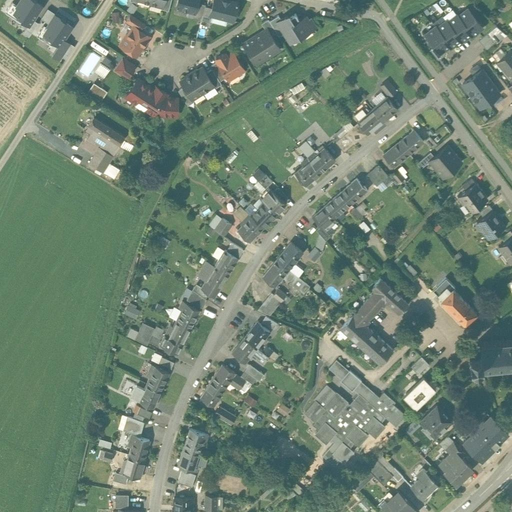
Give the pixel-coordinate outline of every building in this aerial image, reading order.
[(20,0),(17,5),(12,12),(21,18),(20,19),(29,25),(42,6),(36,2),(37,1),(35,0),(20,0)] [(171,0),(163,0),(162,7),(161,9),(168,11),(171,0)] [(177,0),(175,7),(189,11),(195,12),(197,2),(198,0),(177,0)] [(238,3),(226,0),(213,0),(212,8),(210,14),(212,14),(233,20),(234,16),(235,16),(238,15),(239,9),(238,7),(237,7),(238,3)] [(205,4),(197,2),(195,12),(189,11),(187,17),(201,20),(205,6),(205,4)] [(212,8),(205,6),(201,20),(200,23),(209,25),(212,14),(210,14),(212,8)] [(482,27),(467,8),(458,16),(457,14),(456,14),(472,34),(472,35),(482,27)] [(61,18),(55,14),(43,32),(51,38),(50,39),(59,45),(72,26),(66,22),(67,21),(61,18)] [(145,24),(130,14),(126,21),(133,26),(134,25),(141,30),(145,24)] [(306,15),(293,23),(290,17),(288,14),(281,19),(277,21),(284,33),(288,40),(299,34),(300,36),(303,34),(316,26),(310,18),(308,19),(306,15)] [(472,34),(456,14),(447,21),(446,20),(462,41),(471,33),(471,34),(472,34)] [(278,15),(269,21),(277,32),(279,36),(284,33),(277,21),(281,19),(278,15)] [(268,19),(261,23),(265,29),(267,28),(271,36),(277,32),(269,21),(268,19)] [(462,41),(446,20),(437,27),(435,26),(451,46),(451,47),(460,39),(461,41),(462,41)] [(141,30),(134,25),(133,26),(127,35),(126,34),(119,44),(127,49),(127,52),(130,54),(133,53),(136,55),(143,44),(144,45),(147,40),(146,40),(149,35),(141,30)] [(451,46),(435,26),(425,34),(440,53),(444,50),(449,45),(451,47),(451,46)] [(255,36),(268,56),(280,49),(271,36),(267,28),(265,29),(255,36)] [(496,42),(487,31),(478,39),(487,50),(496,42)] [(268,56),(255,36),(243,43),(256,63),(268,56)] [(511,48),(495,62),(510,79),(509,79),(511,82),(511,48)] [(229,59),(224,52),(216,58),(218,61),(217,61),(226,77),(228,80),(238,74),(237,72),(243,68),(235,55),(229,59)] [(112,60),(105,56),(102,61),(108,65),(112,60)] [(135,65),(122,56),(114,69),(127,77),(135,65)] [(226,77),(217,61),(210,66),(212,69),(220,81),(226,77)] [(101,62),(95,71),(104,77),(110,68),(101,62)] [(206,72),(202,66),(191,73),(203,92),(213,85),(214,85),(206,72)] [(326,68),(321,72),(324,77),(330,72),(326,68)] [(220,81),(212,69),(206,72),(214,85),(213,85),(215,88),(221,84),(220,81)] [(491,81),(482,69),(462,84),(471,96),(491,81)] [(203,92),(191,73),(180,80),(184,86),(192,99),(192,98),(203,92)] [(154,89),(137,78),(132,87),(135,89),(129,97),(136,101),(134,104),(144,111),(146,108),(153,112),(155,109),(161,113),(175,114),(176,113),(177,99),(174,98),(166,97),(164,96),(166,92),(165,91),(165,92),(157,86),(156,85),(154,89)] [(395,84),(390,78),(387,81),(392,87),(395,84)] [(100,100),(107,89),(93,81),(87,92),(100,100)] [(387,81),(381,86),(389,96),(395,91),(392,87),(387,81)] [(500,94),(491,81),(471,96),(480,108),(500,94)] [(294,91),(304,87),(302,82),(292,86),(294,91)] [(184,86),(178,90),(188,105),(194,101),(192,98),(192,99),(184,86)] [(387,97),(372,109),(382,121),(397,109),(387,97)] [(367,114),(362,108),(354,114),(359,120),(357,121),(366,133),(367,134),(382,121),(372,109),(367,114)] [(124,135),(94,116),(88,125),(88,126),(86,129),(87,129),(91,132),(86,139),(94,144),(96,140),(101,144),(95,154),(108,162),(124,135)] [(366,133),(358,122),(353,126),(362,137),(366,133)] [(362,137),(353,126),(347,131),(356,142),(362,137)] [(423,141),(413,129),(399,141),(409,153),(423,141)] [(344,130),(333,139),(336,141),(346,132),(344,130)] [(356,142),(347,131),(346,132),(355,143),(356,142)] [(346,132),(336,141),(345,151),(355,143),(346,132)] [(437,144),(430,136),(425,139),(433,148),(437,144)] [(324,147),(316,154),(314,152),(314,151),(305,141),(298,146),(307,157),(320,172),(335,160),(324,147)] [(399,141),(398,141),(383,154),(394,166),(409,153),(399,141)] [(434,156),(429,160),(429,161),(443,177),(461,161),(447,145),(434,156)] [(430,151),(416,163),(421,168),(429,161),(429,160),(434,156),(430,151)] [(108,162),(95,154),(89,163),(102,171),(108,162)] [(307,157),(301,163),(303,165),(294,172),(305,185),(320,172),(307,157)] [(119,168),(110,163),(104,172),(113,178),(119,168)] [(388,175),(379,164),(373,170),(382,180),(388,175)] [(404,178),(397,169),(391,174),(398,183),(404,178)] [(382,180),(373,170),(367,174),(376,185),(382,180)] [(260,178),(254,172),(248,179),(254,185),(260,178)] [(254,185),(261,192),(272,181),(265,174),(260,178),(254,185)] [(471,177),(462,184),(465,190),(475,183),(471,177)] [(356,178),(340,192),(350,203),(367,189),(356,178)] [(465,190),(457,196),(469,212),(487,199),(475,183),(465,190)] [(287,196),(278,187),(273,191),(283,200),(287,196)] [(273,191),(270,188),(260,199),(263,202),(264,201),(276,213),(286,203),(283,200),(273,191)] [(340,192),(323,206),(334,218),(350,203),(340,192)] [(263,202),(257,209),(250,203),(244,209),(248,213),(263,227),(276,213),(264,201),(263,202)] [(366,212),(359,205),(355,208),(362,215),(366,212)] [(489,205),(479,212),(483,216),(492,210),(493,211),(493,210),(489,205)] [(323,206),(312,216),(321,226),(325,230),(336,220),(334,218),(323,206)] [(362,215),(355,208),(351,212),(358,219),(362,215)] [(483,216),(477,221),(484,230),(484,231),(489,238),(505,226),(500,220),(493,211),(492,210),(483,216)] [(263,227),(248,213),(239,223),(242,225),(237,229),(250,241),(263,227)] [(231,224),(222,217),(215,229),(224,235),(231,224)] [(330,236),(325,230),(321,226),(316,230),(325,240),(330,236)] [(511,232),(510,230),(500,237),(504,242),(511,235),(511,232)] [(157,240),(165,246),(169,239),(161,234),(157,240)] [(511,235),(504,242),(498,246),(510,262),(511,260),(511,235)] [(303,251),(290,241),(276,258),(289,268),(303,251)] [(242,248),(232,242),(229,247),(239,254),(242,248)] [(315,245),(307,253),(313,259),(321,251),(315,245)] [(225,249),(215,265),(228,273),(238,257),(225,249)] [(276,258),(262,275),(275,285),(283,276),(292,283),(298,275),(289,268),(276,258)] [(207,264),(205,263),(197,275),(205,280),(200,287),(215,296),(228,273),(215,265),(213,268),(211,267),(207,264)] [(393,348),(364,323),(385,300),(399,313),(408,302),(380,277),(371,288),(374,290),(353,313),(340,328),(379,363),(393,348)] [(445,277),(438,284),(447,294),(453,288),(455,286),(445,277)] [(309,285),(305,281),(299,288),(304,292),(309,285)] [(278,287),(273,293),(271,292),(262,302),(272,310),(286,294),(278,287)] [(192,288),(187,299),(201,306),(205,297),(192,288)] [(453,288),(447,294),(441,300),(465,324),(477,313),(453,288)] [(199,309),(182,300),(178,307),(182,309),(176,319),(190,327),(199,309)] [(136,306),(130,302),(129,305),(128,305),(124,312),(132,316),(135,308),(136,306)] [(272,310),(262,302),(257,309),(269,314),(272,310)] [(277,322),(266,316),(262,321),(273,328),(277,322)] [(176,319),(171,330),(168,328),(160,343),(160,344),(177,353),(177,352),(190,327),(176,319)] [(269,331),(257,321),(245,336),(257,346),(269,331)] [(155,327),(142,322),(138,330),(135,338),(147,344),(152,333),(155,327)] [(155,327),(152,333),(158,336),(163,327),(156,324),(155,327)] [(126,334),(135,338),(138,330),(130,326),(126,334)] [(257,346),(245,336),(233,351),(245,361),(257,346)] [(502,340),(492,340),(492,338),(491,338),(491,341),(481,341),(481,339),(479,339),(479,342),(477,342),(477,344),(479,344),(479,347),(478,348),(477,349),(477,346),(475,345),(473,345),(471,347),(471,349),(470,349),(470,348),(468,349),(469,349),(468,349),(468,350),(467,350),(467,352),(468,352),(469,359),(468,359),(468,361),(469,361),(470,362),(471,362),(471,361),(479,360),(479,365),(478,365),(479,367),(481,367),(482,369),(483,369),(483,367),(493,366),(493,368),(494,368),(494,366),(504,365),(504,367),(506,367),(505,365),(511,364),(511,338),(504,339),(503,337),(502,337),(502,340)] [(273,350),(267,345),(262,351),(268,356),(273,350)] [(174,362),(161,356),(158,362),(171,368),(174,362)] [(427,363),(421,356),(411,365),(418,372),(427,363)] [(354,451),(349,447),(354,442),(358,445),(367,433),(364,431),(366,429),(374,436),(384,425),(381,422),(385,416),(395,424),(405,413),(393,403),(395,401),(383,391),(379,396),(374,392),(360,380),(361,379),(349,369),(349,370),(336,359),(329,367),(341,378),(340,380),(352,390),(353,389),(358,393),(349,403),(326,383),(313,398),(315,400),(305,411),(316,420),(312,424),(318,429),(315,432),(326,442),(330,438),(334,441),(323,455),(334,465),(340,459),(344,462),(354,451)] [(235,372),(222,363),(211,380),(224,388),(229,381),(239,388),(244,380),(234,373),(235,372)] [(169,372),(151,364),(148,370),(147,374),(150,376),(147,383),(161,389),(169,372)] [(256,378),(245,370),(241,375),(252,384),(256,378)] [(423,375),(403,394),(415,407),(435,388),(423,375)] [(224,388),(211,380),(201,396),(214,404),(224,388)] [(161,389),(147,383),(146,383),(144,388),(141,387),(136,385),(131,396),(153,407),(161,389)] [(247,394),(244,401),(253,405),(256,398),(247,394)] [(281,402),(276,409),(284,414),(289,407),(281,402)] [(452,419),(436,403),(419,419),(435,436),(452,419)] [(151,411),(140,406),(137,413),(148,418),(151,411)] [(229,411),(220,406),(215,414),(224,420),(229,411)] [(508,432),(490,414),(484,420),(483,419),(470,431),(472,433),(463,441),(481,459),(500,442),(499,441),(508,432)] [(144,421),(127,415),(123,429),(140,434),(144,421)] [(405,426),(410,432),(420,423),(414,418),(405,426)] [(208,434),(190,428),(184,446),(199,451),(202,440),(206,441),(208,434)] [(149,440),(131,434),(129,441),(132,442),(129,453),(144,458),(149,440)] [(110,446),(111,440),(100,437),(98,443),(110,446)] [(462,449),(453,440),(448,445),(452,449),(453,448),(458,453),(462,449)] [(184,446),(178,464),(196,470),(199,463),(195,462),(199,451),(184,446)] [(458,453),(453,448),(452,449),(439,463),(445,469),(444,469),(457,482),(460,478),(461,479),(473,468),(458,453)] [(113,454),(102,450),(99,458),(111,461),(113,454)] [(144,458),(129,453),(126,465),(122,464),(120,471),(139,476),(144,458)] [(374,456),(347,482),(357,491),(373,475),(383,484),(392,475),(389,472),(374,456)] [(403,476),(394,467),(389,472),(392,475),(398,481),(403,476)] [(177,481),(193,484),(196,472),(180,469),(177,481)] [(439,485),(426,471),(411,486),(424,499),(439,485)] [(128,476),(115,472),(113,480),(126,483),(128,476)] [(415,511),(417,510),(399,491),(389,500),(384,498),(378,503),(381,506),(386,511),(385,511),(415,511)] [(217,495),(205,493),(204,509),(216,509),(217,495)] [(128,494),(116,494),(115,507),(128,507),(128,494)] [(193,497),(174,497),(173,510),(174,510),(193,511),(193,497)]
